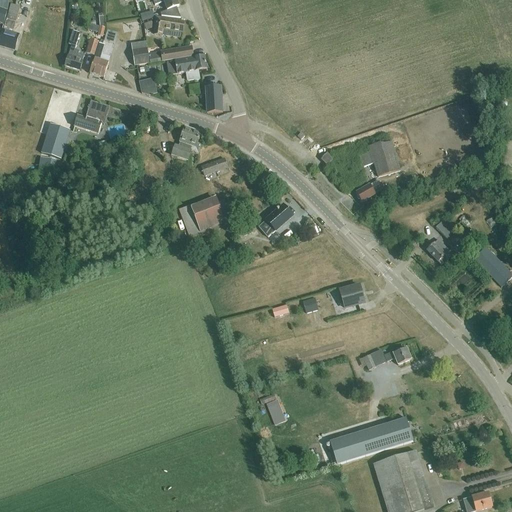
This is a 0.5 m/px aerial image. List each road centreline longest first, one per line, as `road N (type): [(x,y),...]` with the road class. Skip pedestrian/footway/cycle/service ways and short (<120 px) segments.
road 1 (tertiary): [(511,418),(469,355),(312,196),(236,137)]
road 2 (tertiary): [(0,60),(236,137)]
road 3 (unclassified): [(236,137),(238,105),(192,0)]
